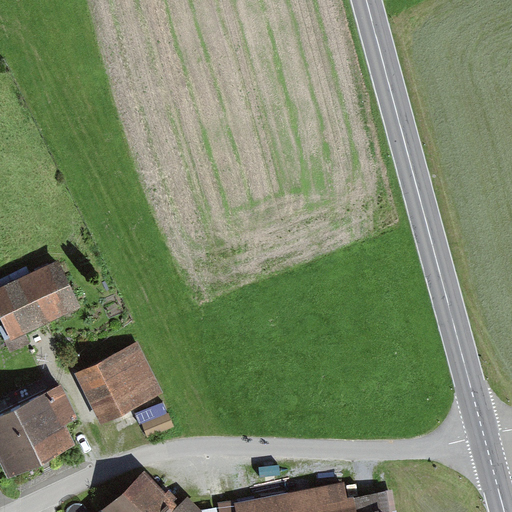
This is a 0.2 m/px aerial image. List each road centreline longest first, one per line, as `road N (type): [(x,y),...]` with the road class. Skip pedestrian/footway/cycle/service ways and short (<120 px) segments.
road 1 (unclassified): [(20,511),(142,456),(185,448),(376,452),(484,436)]
road 2 (secondary): [(366,0),(484,436)]
road 3 (track): [(42,340),(108,471)]
